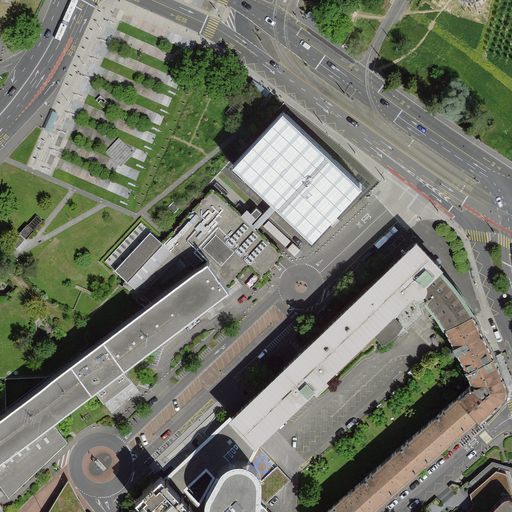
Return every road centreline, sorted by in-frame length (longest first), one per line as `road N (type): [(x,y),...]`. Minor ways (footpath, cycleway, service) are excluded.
road 1 (secondary): [(505,178),(237,0)]
road 2 (secondary): [(172,0),(248,38),(410,158)]
road 3 (unclassified): [(124,475),(295,314),(301,286)]
road 4 (unclassified): [(301,286),(261,309),(115,442)]
road 5 (unclassified): [(410,158),(385,206),(301,286)]
road 6 (residential): [(511,416),(400,511)]
road 7 (primary): [(0,119),(42,64),(73,0)]
road 8 (secondary): [(410,158),(511,228)]
